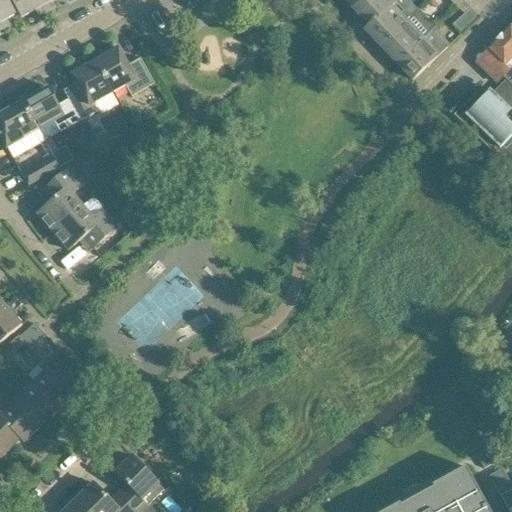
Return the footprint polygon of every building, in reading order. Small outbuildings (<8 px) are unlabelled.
[(12,0),(0,0),(0,24),(3,30),(10,26),(7,20),(18,13),(20,13),(12,0)] [(38,0),(12,0),(20,13),(18,13),(21,18),(35,11),(38,17),(46,12),(38,0)] [(49,3),(53,0),(38,0),(46,12),(53,8),(49,3)] [(343,0),(354,11),(364,0),(343,0)] [(364,0),(354,11),(368,26),(369,27),(392,6),(393,6),(397,2),(399,0),(364,0)] [(368,26),(364,30),(365,31),(381,48),(408,22),(393,6),(392,6),(369,27),(368,26)] [(453,25),(462,34),(479,18),(470,9),(453,25)] [(408,22),(381,48),(396,64),(423,38),(431,31),(434,28),(425,19),(418,12),(408,22)] [(511,23),(488,49),(489,51),(486,55),(484,53),(483,54),(505,75),(503,78),(511,86),(511,23)] [(423,38),(396,64),(413,81),(448,48),(431,31),(423,38)] [(118,49),(95,62),(113,93),(125,86),(132,98),(155,85),(140,59),(128,66),(118,49)] [(76,84),(64,91),(68,100),(69,100),(81,122),(99,112),(94,104),(113,93),(95,62),(71,75),(76,84)] [(49,88),(23,103),(38,131),(54,122),(60,133),(81,122),(69,100),(68,100),(59,106),(49,88)] [(506,166),(511,159),(511,111),(490,90),(469,112),(465,108),(466,106),(465,105),(454,116),(506,166)] [(0,115),(0,136),(7,149),(13,160),(30,151),(23,139),(24,139),(38,131),(23,103),(0,115)] [(33,184),(41,180),(60,169),(53,157),(26,172),(33,184)] [(53,233),(83,207),(73,195),(82,187),(67,170),(58,178),(43,191),(52,202),(37,215),(53,233)] [(117,228),(102,211),(93,219),(83,207),(53,233),(69,252),(84,238),(93,249),(117,228)] [(0,344),(22,326),(7,308),(0,313),(0,344)] [(32,385),(57,411),(74,395),(49,369),(32,385)] [(41,427),(57,411),(32,385),(15,401),(41,427)] [(0,417),(24,443),(41,427),(15,401),(0,415),(0,417)] [(24,444),(24,443),(0,417),(0,450),(5,456),(20,440),(24,444)] [(122,496),(136,511),(141,511),(156,499),(150,493),(159,485),(132,457),(116,473),(130,488),(122,496)] [(490,511),(466,468),(386,511),(490,511)] [(93,484),(90,487),(86,483),(73,496),(89,511),(136,511),(122,496),(113,504),(93,484)] [(511,511),(511,492),(502,498),(509,511),(511,511)] [(89,511),(73,496),(61,508),(65,511),(64,511),(89,511)]
